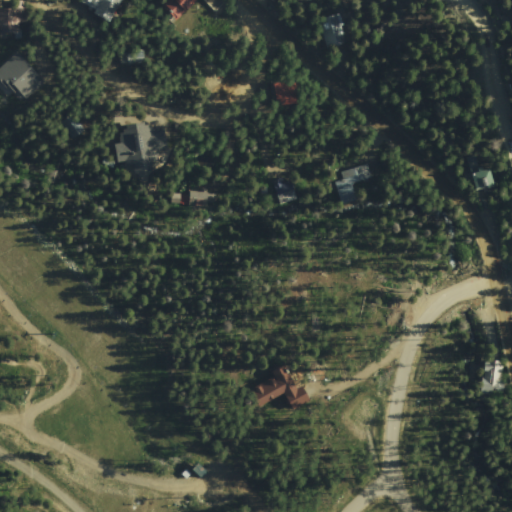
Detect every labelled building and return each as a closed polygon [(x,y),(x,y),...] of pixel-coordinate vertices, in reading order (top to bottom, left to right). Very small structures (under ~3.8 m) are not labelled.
[(81,0),(79,5),(110,23),(123,0),(81,0)] [(171,0),(164,7),(178,21),(199,0),(171,0)] [(27,16),(26,7),(0,10),(0,36),(22,33),(19,17),(27,16)] [(329,47),(343,42),(336,21),(322,26),(329,47)] [(0,68),(0,80),(22,104),(44,84),(16,54),(0,68)] [(274,85),(277,98),(295,105),(294,83),(274,85)] [(63,121),(75,114),(86,131),(74,139),(63,121)] [(168,157),(163,124),(118,131),(120,145),(114,146),(117,167),(133,164),(135,175),(154,172),(152,159),(168,157)] [(340,174),(345,188),(371,179),(366,165),(340,174)] [(476,192),(495,187),(490,169),(471,174),(476,192)] [(298,199),(295,187),(286,189),(283,177),(273,180),(280,204),(298,199)] [(175,194),(189,196),(190,190),(213,193),(211,209),(172,203),(173,196),(175,196),(175,194)] [(338,193),(342,205),(352,202),(348,190),(338,193)] [(481,396),(501,398),(505,364),(485,362),(481,396)] [(284,396),(292,413),(305,406),(286,367),(271,374),(274,380),(250,392),(258,409),(284,396)]
